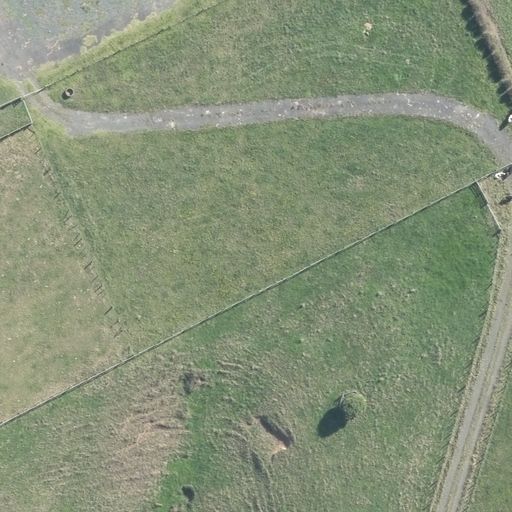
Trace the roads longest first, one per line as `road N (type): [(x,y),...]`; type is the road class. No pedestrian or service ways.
road 1 (track): [(511,150),(455,124),(316,117),(67,127),(36,100),(37,71),(124,0)]
road 2 (track): [(447,511),(511,300)]
